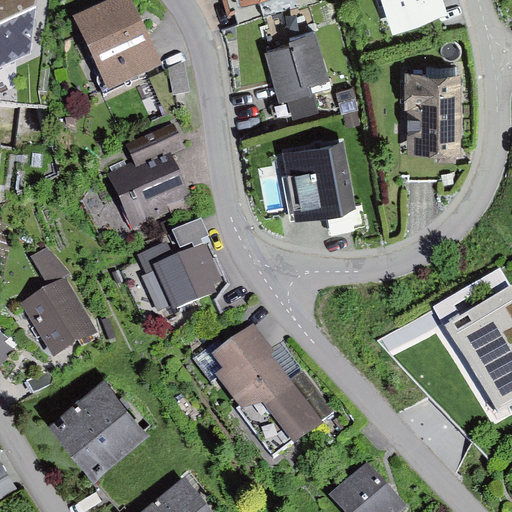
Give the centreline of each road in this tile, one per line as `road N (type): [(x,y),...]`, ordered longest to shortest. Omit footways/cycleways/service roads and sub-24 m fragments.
road 1 (residential): [(268,284),(410,258),(455,228),(490,167),(499,111),(491,47)]
road 2 (residential): [(268,284),(468,511)]
road 3 (residential): [(179,0),(204,51),(232,219),(268,284)]
